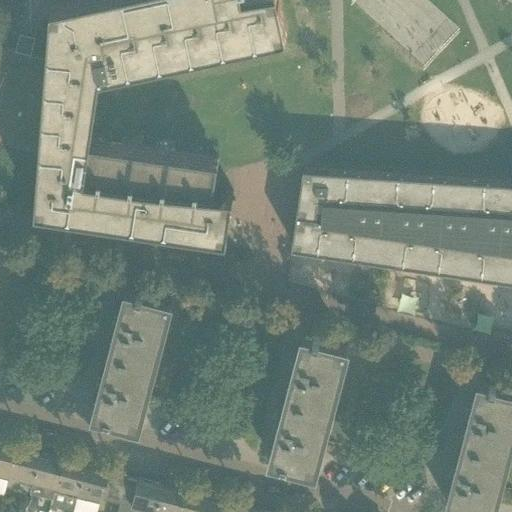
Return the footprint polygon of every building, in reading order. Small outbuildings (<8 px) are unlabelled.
[(47,55),(12,46),(0,42),(0,119),(41,130),(36,206),(227,235),(233,191),(214,189),(218,157),(90,138),(100,73),(287,33),(279,0),(67,0),(51,4),(47,55)] [(511,277),(511,178),(303,164),(297,204),(292,244),(511,277)] [(116,327),(109,352),(155,363),(171,301),(125,289),(119,315),(117,314),(114,326),(116,327)] [(511,334),(493,329),(491,337),(511,342),(511,334)] [(292,373),(285,397),(331,409),(347,347),(302,335),(295,361),(293,360),(290,372),(292,373)] [(100,387),(94,413),(139,424),(146,395),(149,387),(155,363),(109,352),(103,375),(101,375),(98,387),(100,387)] [(468,418),(462,443),(507,455),(511,436),(511,389),(478,381),(471,406),(470,406),(467,418),(468,418)] [(276,433),(270,458),(315,470),(323,441),(325,433),(331,409),(285,397),(279,421),(277,421),(274,433),(276,433)] [(0,493),(4,495),(8,479),(9,479),(11,472),(17,445),(0,440),(0,493)] [(452,479),(446,504),(475,511),(492,511),(499,486),(501,478),(507,455),(462,443),(455,467),(454,467),(451,478),(452,479)] [(7,485),(30,491),(40,451),(17,445),(9,479),(7,485)] [(50,503),(51,503),(63,457),(40,451),(30,491),(52,496),(50,503)] [(63,457),(51,503),(73,509),(76,496),(85,463),(63,457)] [(85,463),(76,496),(88,499),(98,502),(99,497),(113,501),(115,494),(120,475),(108,472),(109,469),(85,463)] [(154,511),(162,483),(139,477),(139,480),(127,477),(117,511),(154,511)] [(178,511),(184,489),(162,483),(154,511),(178,511)] [(202,511),(207,495),(184,489),(178,511),(202,511)] [(226,511),(229,500),(207,495),(202,511),(226,511)] [(229,500),(226,511),(250,511),(252,506),(229,500)]
